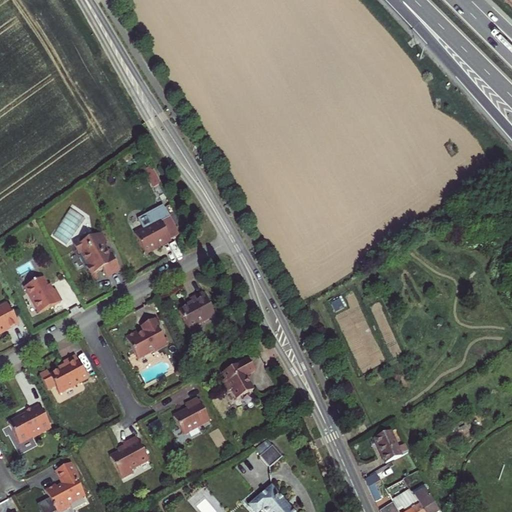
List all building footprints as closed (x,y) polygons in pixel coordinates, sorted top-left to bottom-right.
[(142,232),(133,237),(143,255),(153,250),(156,248),(157,250),(169,243),(168,242),(177,237),(161,207),(136,220),(142,232)] [(87,264),(84,266),(83,267),(88,276),(92,274),(96,272),(100,270),(104,278),(118,271),(107,250),(104,252),(100,245),(105,242),(100,233),(87,240),(85,236),(75,241),(73,248),(77,255),(78,254),(81,253),(87,264)] [(81,253),(78,254),(84,266),(87,264),(81,253)] [(47,308),(58,302),(51,290),(47,292),(40,278),(21,288),(35,314),(47,308)] [(213,311),(204,293),(191,300),(194,304),(190,306),(179,311),(187,325),(213,311)] [(15,325),(4,304),(0,306),(0,331),(2,330),(3,331),(15,325)] [(158,326),(154,319),(141,326),(143,332),(140,334),(137,335),(136,332),(125,337),(137,360),(153,351),(154,353),(167,346),(156,327),(158,326)] [(87,378),(75,355),(63,361),(65,365),(61,367),(49,374),(47,370),(40,374),(48,389),(55,385),(59,393),(87,378)] [(252,369),(249,364),(240,369),(240,367),(232,371),(233,373),(223,378),(226,384),(224,385),(229,395),(232,394),(237,403),(254,395),(247,381),(256,376),(252,369)] [(210,426),(198,403),(186,410),(188,414),(182,417),(174,422),(184,440),(210,426)] [(50,427),(39,404),(32,408),(31,406),(25,409),(23,415),(21,416),(18,418),(16,417),(7,422),(18,442),(36,432),(36,434),(50,427)] [(156,433),(166,428),(162,419),(152,424),(156,433)] [(397,450),(390,433),(373,441),(379,454),(385,466),(398,460),(408,453),(404,445),(399,448),(399,449),(397,450)] [(148,462),(136,440),(123,447),(125,451),(120,453),(110,459),(122,481),(131,476),(129,472),(148,462)] [(281,458),(271,446),(260,457),(269,468),(281,458)] [(78,480),(81,479),(72,463),(57,471),(64,484),(61,485),(59,487),(58,485),(47,490),(51,499),(40,505),(43,511),(55,511),(58,511),(62,511),(72,507),(71,504),(87,495),(78,480)] [(379,484),(375,476),(365,483),(374,506),(381,503),(374,487),(379,484)] [(247,505),(252,511),(259,511),(262,509),(264,511),(291,511),(289,508),(270,486),(247,505)] [(412,495),(418,507),(421,511),(436,511),(426,493),(424,489),(412,495)] [(421,511),(418,507),(412,495),(411,492),(390,504),(391,507),(393,511),(421,511)]
